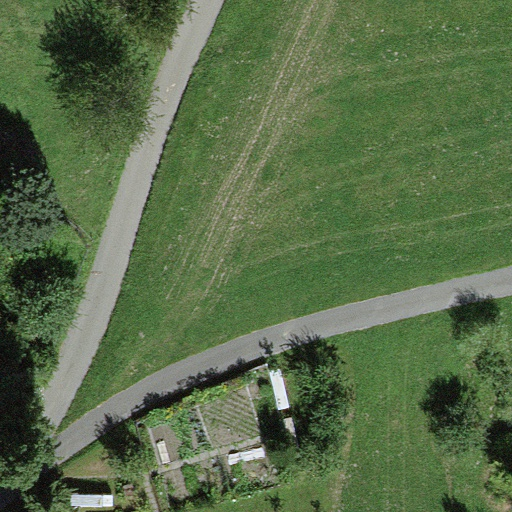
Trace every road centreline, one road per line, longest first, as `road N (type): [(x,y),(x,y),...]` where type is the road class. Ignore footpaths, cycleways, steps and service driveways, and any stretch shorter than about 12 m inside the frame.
road 1 (residential): [(511,278),(336,321),(192,370),(10,479)]
road 2 (residential): [(10,479),(87,322),(205,0)]
